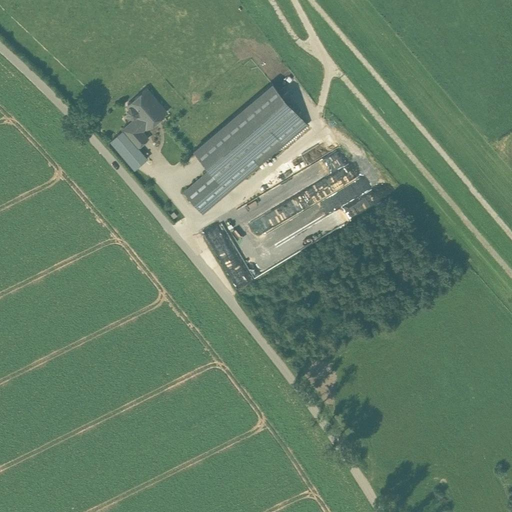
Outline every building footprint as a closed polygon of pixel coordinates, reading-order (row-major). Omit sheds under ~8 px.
[(185,184),(200,206),(314,128),(282,81),(197,140),(214,163),(185,184)] [(123,132),(139,148),(148,139),(145,136),(166,115),(148,96),(130,114),(138,123),(135,126),(132,123),(123,132)] [(292,188),(308,179),(309,180),(319,174),(320,174),(340,163),(332,148),(321,155),(323,159),(287,180),(292,188)] [(308,148),(301,152),(306,163),(314,159),(308,148)] [(343,173),(246,220),(255,240),(296,220),(302,232),(330,218),(323,203),(338,196),(335,190),(343,186),(344,188),(353,183),(348,173),(344,175),(343,173)]
